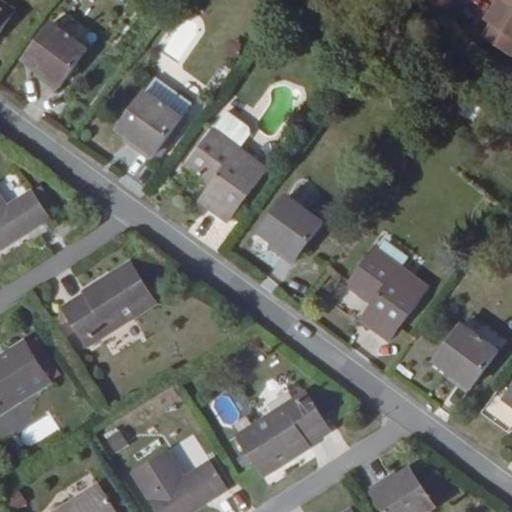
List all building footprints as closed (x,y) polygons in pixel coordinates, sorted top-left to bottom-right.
[(4,0),(0,0),(0,34),(17,8),(4,0)] [(511,9),(502,25),(507,28),(497,43),(511,52),(511,9)] [(52,22),(25,59),(61,85),(87,49),(52,22)] [(182,118),(145,90),(118,127),(155,154),(182,118)] [(267,169),(212,128),(185,164),(212,184),(200,200),(228,221),(267,169)] [(0,187),(0,250),(53,217),(33,186),(9,202),(0,187)] [(327,222),(288,194),(261,232),(299,260),(327,222)] [(432,287),(376,246),(348,283),(374,303),(355,329),(384,351),(432,287)] [(135,261),(67,306),(92,346),(161,301),(135,261)] [(458,330),(430,369),(466,397),(495,359),(458,330)] [(28,341),(0,359),(0,416),(55,382),(28,341)] [(511,383),(501,398),(511,405),(511,383)] [(309,391),(239,436),(264,477),(335,431),(309,391)] [(118,428),(101,436),(110,454),(127,446),(118,428)] [(169,449),(134,472),(159,511),(190,511),(229,488),(212,461),(187,477),(169,449)] [(414,468),(376,492),(388,511),(430,511),(439,506),(414,468)] [(119,511),(102,484),(56,511),(119,511)]
